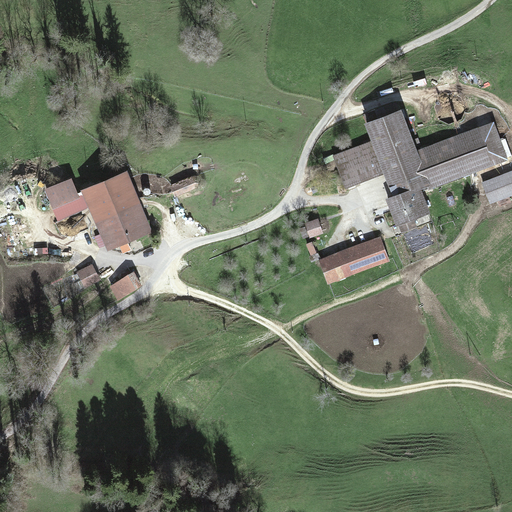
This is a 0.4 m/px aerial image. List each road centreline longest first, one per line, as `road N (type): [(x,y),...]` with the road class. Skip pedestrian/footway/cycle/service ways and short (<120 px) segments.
road 1 (unclassified): [(488,0),(358,79),(316,132),(285,205),(177,249),(152,283),(89,336),(20,421),(0,432)]
road 2 (track): [(511,390),(456,377),(371,200),(291,197)]
road 3 (track): [(456,377),(358,387),(283,326),(159,276)]
